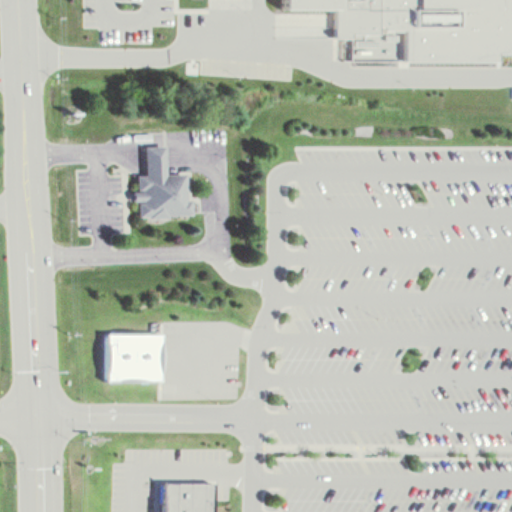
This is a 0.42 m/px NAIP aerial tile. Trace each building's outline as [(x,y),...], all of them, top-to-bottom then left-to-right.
[(204,0),(205,30),(311,27),(310,0),(204,0)] [(511,0),(288,0),(288,5),(329,4),(329,24),(329,36),(338,36),(338,58),(498,60),(498,50),(511,50),(511,0)] [(128,161),(129,208),(183,205),(181,159),(159,160),(158,131),(137,132),(138,160),(128,161)] [(98,328),(100,377),(155,376),(154,327),(98,328)] [(165,478),(164,511),(219,511),(220,479),(165,478)]
